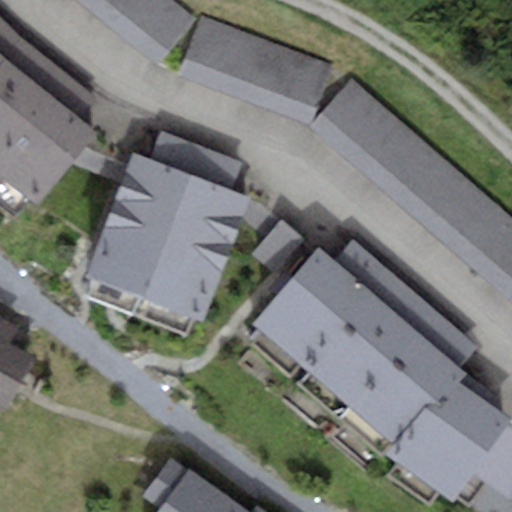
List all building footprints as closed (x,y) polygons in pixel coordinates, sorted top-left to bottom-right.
[(188,26),(153,0),(50,0),(151,75),(188,26)] [(335,78),(206,23),(185,72),(314,127),(335,78)] [(0,54),(0,173),(48,214),(107,146),(0,54)] [(511,227),(358,91),(322,132),(511,300),(511,227)] [(256,207),(146,167),(104,282),(214,322),(256,207)] [(482,365),(327,245),(265,328),(410,445),(401,463),(467,507),(511,445),(511,414),(469,386),(482,365)] [(0,419),(39,358),(0,333),(0,419)] [(246,511),(197,478),(174,511),(246,511)]
